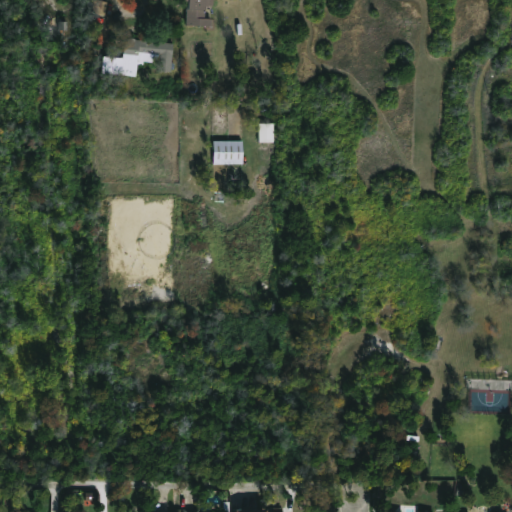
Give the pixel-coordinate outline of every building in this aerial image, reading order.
[(105,16),(108,2),(94,0),(92,13),(105,16)] [(218,0),(218,5),(210,4),(210,9),(208,9),(207,18),(215,18),(214,27),(188,25),(189,8),(191,8),(191,3),(186,3),(186,0),(218,0)] [(176,44),(172,72),(161,70),(163,55),(147,52),(145,64),(140,63),(138,75),(105,71),(107,56),(126,57),(129,38),(176,44)] [(258,142),(273,143),(274,124),(259,123),(258,142)] [(245,164),(216,165),(215,141),(245,141),(245,164)]
